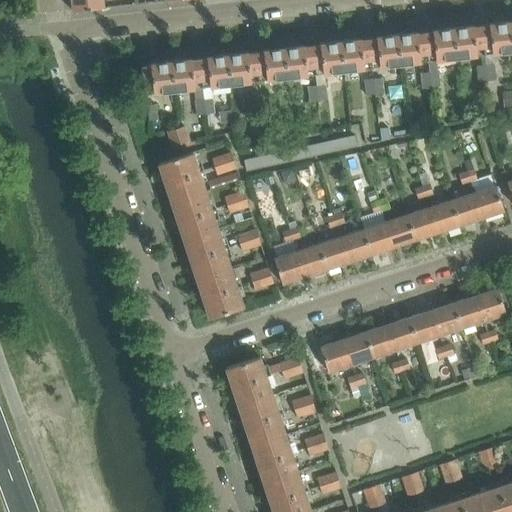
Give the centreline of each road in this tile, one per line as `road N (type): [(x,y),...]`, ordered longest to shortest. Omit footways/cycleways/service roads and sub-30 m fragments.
road 1 (residential): [(169,355),(511,246)]
road 2 (residential): [(169,355),(56,23)]
road 3 (residential): [(56,23),(225,8)]
road 4 (residential): [(222,511),(169,355)]
